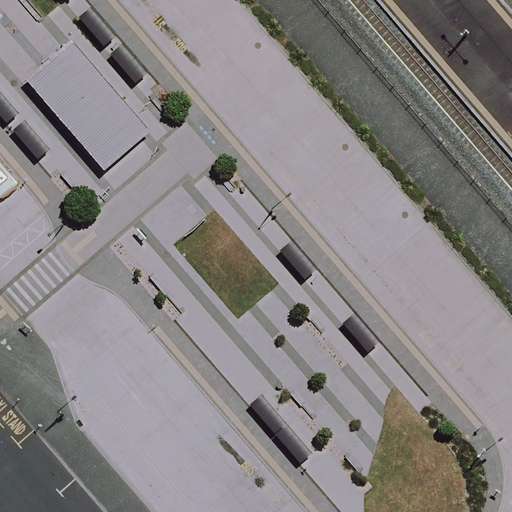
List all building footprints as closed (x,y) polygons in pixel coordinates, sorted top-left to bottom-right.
[(93,6),(84,13),(110,42),(117,35),(121,32),(96,3),(93,6)] [(32,72),(113,165),(158,127),(78,33),(32,72)] [(125,43),(116,51),(141,78),(148,71),(153,68),(128,40),(125,43)] [(24,108),(0,80),(0,104),(12,119),(24,108)] [(56,145),(31,115),(18,126),(43,155),(56,145)] [(295,239),(287,246),(311,274),(318,268),(322,264),(298,236),(295,239)] [(357,312),(349,319),(374,347),(381,341),(386,337),(361,309),(357,312)] [(269,390),(258,399),(282,427),(293,418),(269,390)] [(294,420),(283,429),(308,458),(319,448),(294,420)]
